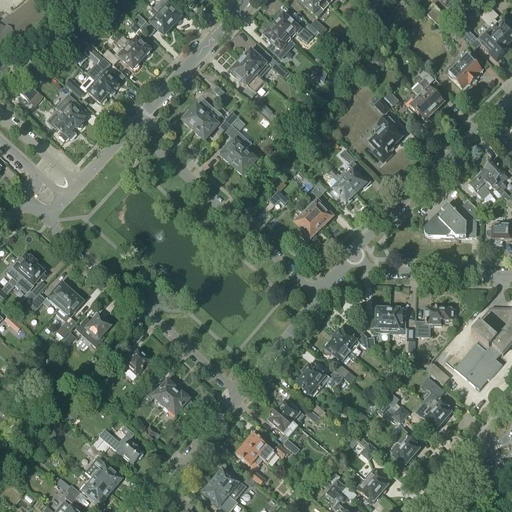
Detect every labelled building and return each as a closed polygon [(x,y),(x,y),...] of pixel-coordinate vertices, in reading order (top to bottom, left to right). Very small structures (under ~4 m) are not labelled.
[(301,0),(299,3),(317,20),(324,13),(321,10),(326,4),(321,0),(301,0)] [(0,54),(4,56),(15,45),(21,48),(45,24),(38,18),(45,10),(33,1),(15,16),(16,18),(13,20),(9,18),(0,25),(0,54)] [(159,16),(173,28),(176,25),(179,26),(182,22),(181,19),(168,7),(160,16),(159,16)] [(490,9),(480,19),(488,28),(489,27),(495,21),(498,18),(490,9)] [(167,38),(170,35),(169,32),(173,28),(159,16),(160,16),(153,10),(148,14),(155,20),(151,26),(164,38),(164,37),(167,38)] [(434,10),(427,17),(439,29),(446,23),(434,10)] [(138,17),(134,22),(141,29),(140,30),(144,34),(150,27),(138,17)] [(278,21),(273,26),(274,27),(273,27),(291,43),(295,38),(306,46),(309,43),(317,34),(310,27),(307,25),(300,32),(283,17),(279,22),(278,21)] [(495,21),(489,27),(492,30),(494,32),(509,48),(511,44),(511,27),(511,26),(508,24),(504,19),(497,24),(495,21)] [(315,21),(310,27),(317,34),(321,38),(327,32),(315,21)] [(134,26),(129,31),(139,39),(144,34),(140,30),(139,31),(134,26)] [(268,33),(263,38),(275,48),(269,54),(280,64),(296,48),(291,43),(273,27),(273,28),(272,27),(270,30),(267,32),(268,33)] [(469,33),(463,39),(470,45),(476,52),(482,47),(485,50),(488,53),(489,53),(491,56),(490,57),(492,59),(497,63),(509,51),(508,50),(508,49),(509,48),(494,32),(492,30),(491,31),(484,38),(479,43),(469,33),(468,33),(469,33)] [(131,47),(123,39),(119,42),(141,62),(145,59),(147,59),(151,56),(150,53),(137,41),(131,47)] [(136,72),(139,69),(138,66),(141,62),(119,42),(116,46),(125,54),(119,60),(133,72),(133,71),(136,72)] [(89,49),(83,55),(94,66),(99,70),(90,79),(109,97),(112,98),(115,95),(114,92),(118,88),(114,85),(116,83),(110,78),(108,80),(103,75),(110,67),(89,49)] [(102,57),(114,67),(118,62),(107,52),(102,57)] [(243,56),(238,62),(241,64),(263,84),(260,80),(265,74),(269,70),(260,62),(256,58),(256,57),(257,56),(252,52),(246,59),(243,56)] [(482,72),(473,63),(476,59),(472,55),(469,58),(466,61),(467,62),(464,64),(463,64),(453,73),(454,74),(451,76),(450,76),(448,78),(450,79),(462,92),(463,91),(465,92),(482,75),(481,74),(482,72)] [(235,70),(230,76),(235,81),(237,79),(244,86),(248,89),(242,95),(250,101),(253,98),(254,97),(252,96),(263,84),(241,64),(238,62),(237,63),(233,67),(233,68),(235,70)] [(278,68),(272,62),(268,66),(283,80),(288,74),(280,66),(278,68)] [(47,73),(51,69),(45,63),(41,68),(47,73)] [(423,82),(412,92),(418,99),(433,115),(443,105),(431,92),(427,88),(434,82),(424,72),(421,69),(419,72),(422,74),(418,78),(423,82)] [(322,84),(325,76),(323,74),(317,80),(322,85),(322,84)] [(82,89),(81,90),(86,94),(87,94),(101,106),(104,106),(107,103),(107,100),(109,97),(90,79),(81,89),(82,89)] [(71,80),(65,87),(80,101),(86,94),(81,90),(71,80)] [(20,92),(17,94),(28,104),(34,109),(42,99),(36,94),(26,85),(25,85),(25,86),(24,87),(20,92)] [(220,100),(224,95),(217,88),(212,93),(220,100)] [(389,94),(384,99),(393,109),(398,103),(389,94)] [(9,104),(14,99),(9,95),(4,100),(9,104)] [(371,104),(383,117),(390,110),(380,100),(380,101),(377,97),(371,104)] [(68,98),(56,111),(57,112),(63,118),(76,130),(77,130),(78,131),(80,131),(82,129),(82,126),(81,125),(85,121),(79,115),(83,111),(68,98)] [(415,105),(408,112),(414,118),(416,116),(424,124),(425,123),(427,123),(429,121),(429,119),(433,115),(418,99),(413,104),(415,105)] [(188,112),(181,119),(184,122),(183,123),(184,124),(184,126),(187,129),(189,129),(194,133),(208,118),(214,111),(203,101),(197,108),(191,115),(188,112)] [(269,118),(273,114),(262,104),(258,108),(269,118)] [(300,107),(296,112),(301,115),(304,111),(300,107)] [(208,118),(194,133),(194,135),(197,138),(199,138),(204,142),(211,135),(217,129),(225,136),(231,128),(238,120),(231,114),(222,124),(218,121),(222,117),(218,114),(214,111),(208,118)] [(57,112),(47,123),(55,131),(57,130),(62,134),(59,138),(65,143),(69,139),(71,141),(76,136),(74,134),(76,130),(63,118),(57,112)] [(393,129),(384,120),(373,130),(377,134),(374,137),(376,139),(369,145),(376,152),(374,155),(383,164),(390,157),(389,156),(393,151),(393,149),(401,140),(396,135),(399,131),(395,127),(393,129)] [(238,125),(233,130),(238,135),(245,127),(239,121),(236,124),(238,125)] [(227,147),(220,154),(223,157),(222,158),(223,159),(223,161),(226,164),(228,163),(232,168),(246,153),(251,147),(238,135),(233,130),(228,136),(236,144),(230,150),(227,147)] [(511,162),(511,160),(511,155),(506,149),(502,153),(511,162)] [(272,151),(264,160),(270,165),(277,156),(272,151)] [(246,153),(232,168),(237,172),(236,173),(240,176),(242,176),(242,177),(243,177),(243,176),(246,179),(253,171),(250,168),(256,162),(246,153)] [(352,164),(354,163),(344,153),(340,157),(348,166),(349,167),(352,164)] [(493,163),(484,172),(485,173),(498,186),(504,192),(507,190),(503,186),(509,181),(504,176),(505,175),(493,163)] [(348,170),(339,179),(356,196),(363,189),(365,189),(370,185),(366,181),(364,181),(362,182),(352,172),(356,168),(352,164),(349,167),(348,166),(346,168),(348,170)] [(333,171),(329,175),(334,180),(328,186),(333,191),(332,192),(333,193),(330,196),(330,198),(333,201),(336,202),(339,199),(346,206),(348,204),(349,205),(351,203),(351,200),(356,196),(339,179),(337,177),(338,177),(333,171)] [(481,175),(468,187),(476,195),(476,194),(483,202),(490,195),(487,191),(490,188),(492,189),(493,188),(502,197),(501,198),(501,200),(507,200),(507,202),(511,202),(511,200),(498,186),(484,173),(481,175)] [(314,187),(316,189),(322,195),(326,192),(318,183),(314,187)] [(322,195),(316,189),(311,194),(318,200),(322,195)] [(288,203),(277,193),(268,203),(274,208),(278,203),(284,207),(288,203)] [(467,201),(460,208),(475,224),(476,222),(482,222),(482,216),(467,201)] [(312,208),(305,215),(321,230),(322,229),(323,229),(326,227),(326,226),(332,220),(315,202),(314,203),(310,207),(311,208),(312,208)] [(426,230),(425,233),(426,238),(428,240),(456,240),(476,241),(476,225),(475,224),(460,208),(454,202),(436,219),(426,230)] [(302,220),(296,225),(303,233),(299,237),(303,241),(306,245),(311,239),(313,239),(315,237),(315,236),(321,230),(305,215),(301,219),(302,220)] [(511,242),(511,229),(507,229),(507,226),(492,225),(492,232),(489,232),(487,233),(485,235),(485,237),(486,239),(489,240),(491,240),(491,241),(511,242)] [(13,283),(2,295),(6,298),(14,289),(17,286),(16,285),(20,280),(21,281),(22,279),(28,272),(35,266),(34,265),(36,263),(36,260),(33,258),(31,259),(29,260),(23,255),(4,275),(13,283)] [(17,286),(14,289),(17,291),(19,289),(20,290),(20,292),(24,296),(27,295),(33,289),(31,288),(39,280),(42,283),(48,277),(44,274),(45,272),(45,269),(42,267),(40,267),(38,269),(35,266),(28,272),(22,279),(21,281),(20,280),(16,285),(17,286)] [(31,295),(35,299),(38,296),(45,288),(41,284),(31,295)] [(26,310),(25,311),(27,313),(30,316),(32,317),(42,305),(47,310),(51,305),(52,305),(58,310),(71,296),(71,293),(68,290),(65,290),(60,286),(47,301),(45,303),(38,296),(35,299),(26,310)] [(58,310),(54,314),(61,320),(66,324),(68,321),(68,322),(70,321),(70,320),(69,319),(82,305),(77,302),(78,298),(74,295),(71,296),(58,310)] [(374,331),(374,333),(376,335),(380,335),(389,336),(389,332),(389,330),(390,312),(383,311),(382,310),(382,309),(381,309),(380,308),(379,308),(379,309),(378,309),(377,309),(377,310),(377,311),(376,311),(376,318),(376,323),(375,323),(374,323),(374,331)] [(415,332),(415,339),(429,339),(429,332),(430,329),(432,329),(432,328),(440,328),(441,322),(454,323),(454,312),(448,312),(448,311),(448,310),(443,310),(441,310),(441,312),(439,311),(439,310),(435,310),(434,311),(433,311),(426,311),(425,319),(425,325),(424,324),(416,324),(416,332),(415,332)] [(503,357),(511,346),(511,312),(490,311),(478,325),(479,326),(471,335),(479,342),(454,372),(479,393),(502,367),(496,362),(501,356),(503,357)] [(389,336),(389,337),(404,337),(404,336),(407,336),(407,331),(404,331),(404,323),(402,323),(402,318),(403,318),(404,318),(405,318),(405,317),(405,316),(405,315),(405,314),(404,314),(404,313),(403,313),(403,312),(390,312),(389,330),(389,332),(389,336)] [(8,318),(3,323),(16,335),(21,329),(8,318)] [(86,321),(75,333),(95,351),(101,344),(98,341),(108,330),(107,329),(107,327),(104,324),(102,324),(97,319),(91,326),(88,323),(86,321)] [(66,324),(56,335),(63,341),(76,326),(70,320),(70,321),(68,322),(68,321),(66,324)] [(354,340),(351,338),(347,335),(347,332),(344,329),(341,330),(338,334),(337,334),(334,338),(334,339),(332,341),(350,355),(351,354),(355,350),(356,350),(360,345),(367,352),(368,352),(367,340),(367,339),(359,333),(354,340)] [(407,337),(406,343),(408,343),(408,355),(414,355),(415,355),(415,346),(415,339),(415,332),(414,332),(407,331),(407,336),(407,337)] [(367,340),(368,352),(368,353),(375,353),(374,340),(367,340)] [(350,355),(332,341),(330,344),(328,345),(325,348),(326,349),(325,350),(325,351),(324,352),(323,353),(323,356),(324,358),(326,359),(329,358),(330,356),(342,365),(347,359),(353,364),(357,359),(351,354),(350,355)] [(122,368),(121,369),(126,374),(127,372),(132,377),(136,380),(141,374),(142,373),(141,372),(144,368),(147,365),(146,363),(147,361),(143,358),(141,359),(135,354),(132,358),(129,360),(130,361),(128,363),(126,365),(125,364),(122,368)] [(418,357),(418,366),(429,367),(429,357),(418,357)] [(23,379),(31,370),(23,363),(15,372),(23,379)] [(115,376),(120,370),(116,366),(111,372),(115,376)] [(351,386),(356,380),(339,366),(335,372),(351,386)] [(443,387),(448,381),(432,367),(427,373),(443,387)] [(314,370),(312,368),(310,370),(308,369),(303,375),(305,377),(304,377),(321,390),(326,384),(330,388),(335,383),(338,386),(342,381),(333,374),(328,380),(321,374),(315,369),(314,370)] [(46,381),(38,374),(33,379),(41,386),(46,381)] [(318,394),(321,390),(304,377),(301,381),(299,381),(297,384),(297,385),(297,386),(304,392),(301,396),(307,401),(310,397),(311,399),(316,393),(318,394)] [(427,379),(421,386),(430,395),(422,404),(430,410),(445,423),(445,422),(448,423),(451,419),(450,417),(453,413),(448,408),(447,409),(437,401),(443,393),(427,379)] [(158,406),(163,410),(177,394),(173,391),(174,390),(167,384),(161,391),(155,386),(145,397),(152,403),(155,401),(159,405),(158,406)] [(177,394),(163,410),(168,414),(169,413),(175,418),(182,409),(187,413),(193,406),(189,403),(189,402),(182,396),(181,398),(177,394)] [(396,413),(405,421),(409,416),(400,408),(399,409),(396,406),(399,402),(390,395),(384,402),(385,403),(391,409),(396,413)] [(23,396),(19,399),(24,404),(28,400),(23,396)] [(286,403),(278,412),(296,427),(304,418),(293,409),(286,403)] [(385,403),(376,413),(382,419),(391,409),(385,403)] [(321,420),(325,415),(315,406),(310,411),(321,420)] [(424,414),(420,419),(431,428),(430,429),(435,434),(437,432),(440,428),(442,429),(445,426),(444,424),(445,423),(430,410),(425,415),(424,414)] [(296,427),(278,412),(277,412),(276,413),(274,412),(272,413),(270,415),(270,417),(271,419),(267,423),(288,441),(298,429),(297,428),(296,427)] [(305,417),(315,426),(319,420),(309,412),(305,417)] [(400,426),(405,421),(396,413),(391,418),(400,426)] [(369,421),(361,414),(357,419),(365,425),(369,421)] [(71,415),(66,421),(71,426),(77,420),(71,415)] [(149,428),(145,434),(153,440),(157,435),(149,428)] [(103,432),(97,439),(98,439),(110,449),(132,467),(133,466),(138,460),(140,460),(142,457),(142,456),(142,455),(135,448),(128,443),(134,437),(124,429),(120,434),(124,437),(118,445),(103,432)] [(51,431),(43,441),(50,447),(58,437),(51,431)] [(402,442),(398,447),(412,460),(413,459),(414,460),(417,456),(417,454),(421,449),(417,445),(416,446),(407,438),(408,437),(402,431),(396,438),(402,442)] [(145,434),(141,438),(149,445),(153,440),(145,434)] [(253,437),(245,447),(263,462),(268,466),(277,456),(283,461),(287,455),(278,448),(274,453),(275,454),(274,455),(253,437)] [(364,450),(373,458),(377,452),(368,445),(360,439),(356,444),(357,444),(364,450)] [(357,444),(356,444),(352,440),(347,447),(352,451),(357,444)] [(295,457),(300,452),(287,441),(283,447),(295,457)] [(245,447),(236,457),(253,472),(255,473),(258,468),(263,462),(245,447)] [(411,460),(412,460),(398,447),(393,453),(392,451),(388,455),(400,465),(398,466),(403,470),(408,465),(409,465),(412,462),(411,460)] [(87,453),(86,453),(95,460),(96,462),(97,460),(99,462),(102,457),(91,448),(87,453)] [(368,463),(373,458),(364,450),(359,455),(368,463)] [(96,462),(85,475),(93,482),(109,495),(110,494),(112,493),(114,491),(114,489),(120,483),(110,474),(104,470),(105,468),(99,462),(97,460),(96,462)] [(328,469),(321,477),(332,486),(332,487),(341,495),(346,489),(337,482),(340,479),(328,469)] [(214,484),(213,484),(228,497),(235,503),(246,489),(238,483),(237,485),(235,484),(233,482),(234,481),(228,476),(227,477),(223,473),(218,478),(216,478),(214,482),(214,484)] [(370,479),(366,484),(381,496),(383,496),(386,492),(385,491),(390,485),(386,482),(385,481),(384,482),(373,473),(369,478),(370,479)] [(265,482),(256,474),(251,480),(260,488),(265,482)] [(57,479),(53,483),(68,496),(76,502),(82,507),(88,500),(98,508),(104,502),(106,501),(108,499),(108,497),(109,495),(93,482),(87,489),(86,488),(84,486),(83,487),(79,492),(82,495),(81,496),(71,488),(70,489),(60,481),(59,481),(57,479)] [(248,479),(244,484),(250,489),(253,484),(248,479)] [(208,491),(204,496),(208,500),(214,505),(215,505),(219,508),(223,511),(231,511),(237,505),(235,503),(228,497),(213,484),(213,485),(211,485),(208,489),(208,491)] [(360,487),(356,492),(367,501),(367,502),(366,503),(371,507),(376,501),(378,502),(381,498),(380,497),(381,496),(366,484),(362,489),(361,488),(360,487)] [(328,492),(325,494),(334,502),(335,502),(338,504),(332,510),(334,511),(347,511),(348,511),(342,506),(343,505),(347,501),(340,496),(341,495),(332,487),(328,492)] [(68,496),(64,500),(72,506),(76,502),(68,496)] [(63,503),(55,511),(71,511),(69,510),(70,509),(63,503)]
